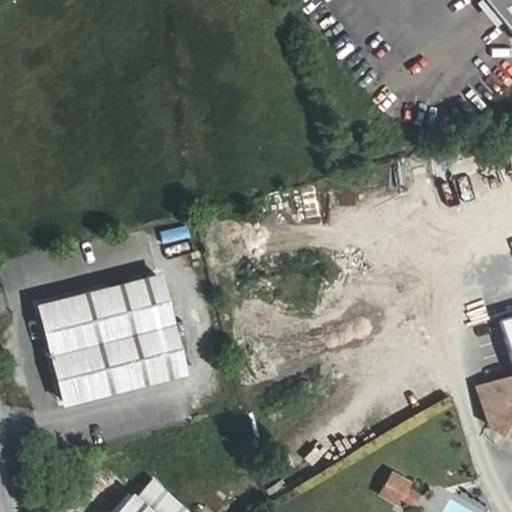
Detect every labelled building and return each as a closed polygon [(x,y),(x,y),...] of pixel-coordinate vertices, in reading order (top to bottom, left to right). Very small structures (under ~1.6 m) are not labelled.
[(511,0),(479,0),(511,39),(511,0)] [(42,306),(67,402),(188,371),(164,275),(42,306)] [(511,316),(503,319),(511,352),(511,378),(481,388),(494,427),(511,437),(511,316)] [(385,472),(377,498),(412,508),(420,483),(385,472)] [(133,493),(114,511),(189,511),(156,480),(139,498),(133,493)]
